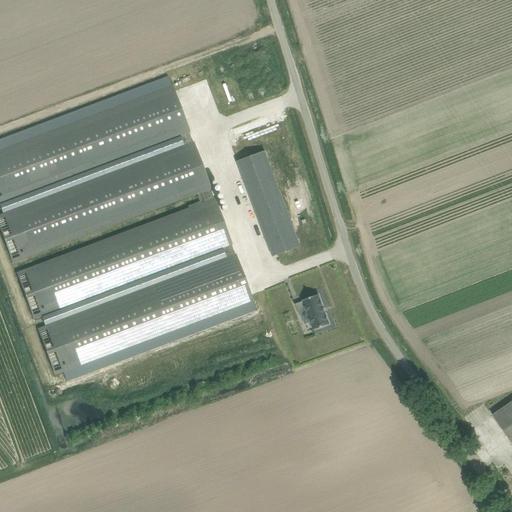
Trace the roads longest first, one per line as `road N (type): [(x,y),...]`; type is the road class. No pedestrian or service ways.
road 1 (unclassified): [(510,511),(368,304),(271,0)]
road 2 (track): [(0,129),(279,27)]
